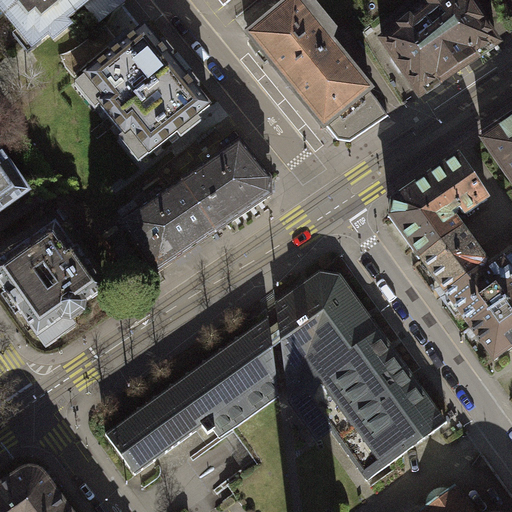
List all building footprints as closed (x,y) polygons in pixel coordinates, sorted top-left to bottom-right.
[(0,0),(0,9),(26,41),(33,35),(38,42),(48,34),(52,39),(67,27),(63,22),(84,4),(98,20),(122,0),(0,0)] [(328,126),(370,92),(371,91),(343,57),(344,49),(339,43),(335,47),(331,42),(334,32),(308,0),(294,0),(249,37),(324,129),(328,126)] [(497,42),(468,0),(432,0),(382,41),(419,95),(424,91),(427,96),(441,86),(438,82),(477,55),(480,59),(494,50),(491,46),(497,42)] [(131,140),(149,162),(209,114),(144,35),(85,84),(103,106),(98,111),(125,145),(131,140)] [(388,116),(370,92),(328,126),(338,140),(351,141),(388,116)] [(511,121),(483,142),(511,184),(511,121)] [(239,143),(182,182),(216,233),(270,196),(270,182),(239,143)] [(0,212),(28,192),(0,153),(0,212)] [(451,216),(452,216),(460,210),(462,214),(467,214),(488,200),(460,158),(426,180),(451,216)] [(451,216),(426,180),(393,203),(391,219),(421,261),(422,260),(463,230),(452,216),(451,216)] [(182,182),(121,224),(155,274),(216,233),(182,182)] [(55,225),(0,261),(0,282),(5,290),(3,292),(19,316),(22,314),(44,348),(76,327),(71,319),(85,310),(81,305),(105,289),(76,247),(72,250),(55,225)] [(487,262),(463,230),(422,260),(446,293),(479,269),(480,271),(485,267),(487,262)] [(480,271),(479,269),(446,293),(470,326),(511,297),(511,254),(483,275),(480,271)] [(329,430),(410,371),(341,275),(320,271),(275,304),(281,344),(299,368),(285,378),(288,398),(300,390),(329,430)] [(511,297),(470,326),(494,360),(511,347),(511,297)] [(278,397),(268,318),(238,339),(190,373),(105,435),(120,455),(134,475),(201,427),(207,435),(213,431),(216,435),(219,439),(278,397)] [(329,430),(366,480),(447,421),(410,371),(329,430)] [(21,472),(0,486),(0,511),(66,511),(40,474),(36,472),(31,471),(26,470),(21,472)] [(475,511),(456,486),(450,490),(446,489),(439,489),(434,491),(430,495),(428,501),(427,507),(420,511),(475,511)]
